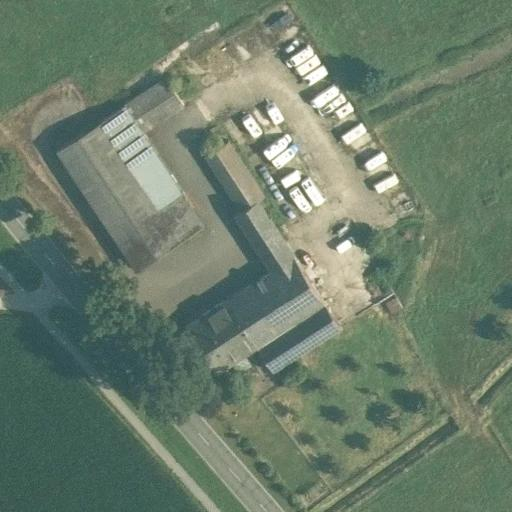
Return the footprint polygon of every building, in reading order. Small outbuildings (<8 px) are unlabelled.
[(329,75),(310,81),(314,94),(332,89),(329,75)] [(177,82),(85,141),(163,260),(212,228),(153,137),(195,109),(177,82)] [(239,116),(248,134),(267,125),(258,107),(239,116)] [(274,200),(234,142),(210,158),(248,212),(239,218),(279,276),(235,306),(282,375),(350,329),(265,206),(274,200)] [(290,156),(275,164),(283,182),(299,174),(290,156)]
